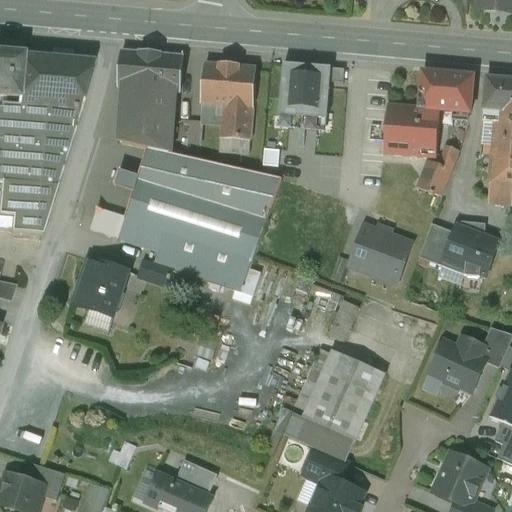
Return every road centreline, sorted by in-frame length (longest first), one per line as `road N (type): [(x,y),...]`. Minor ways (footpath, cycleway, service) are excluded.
road 1 (residential): [(125,20),(0,398)]
road 2 (primary): [(511,54),(216,29)]
road 3 (unknown): [(161,393),(20,338)]
road 4 (primary): [(125,20),(0,9)]
